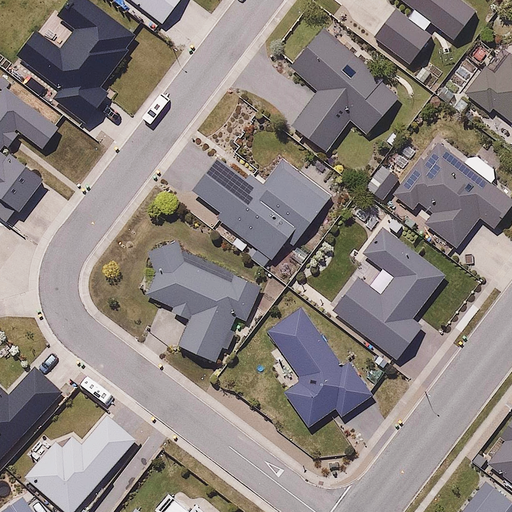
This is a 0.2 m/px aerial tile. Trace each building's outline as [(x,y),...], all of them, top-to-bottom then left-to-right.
[(134,33),(91,0),(69,0),(57,15),(79,29),(60,52),(34,35),(19,54),(59,85),(52,95),(86,122),(109,93),(98,84),(134,33)] [(130,0),(162,22),(179,0),(130,0)] [(467,0),(390,0),(391,0),(401,0),(405,2),(375,43),(411,69),(439,30),(458,44),(482,10),(467,0)] [(403,98),(326,28),(291,67),(317,90),(288,122),(326,156),(354,124),(368,137),(403,98)] [(488,66),(460,105),(487,125),(494,116),(511,128),(511,60),(501,75),(488,66)] [(63,127),(9,87),(0,98),(0,218),(7,224),(16,212),(22,216),(46,186),(5,155),(19,137),(42,155),(63,127)] [(384,170),(368,192),(385,205),(390,198),(417,217),(423,209),(436,218),(424,234),(455,256),(479,223),(493,234),(511,207),(511,194),(493,181),(498,174),(469,153),(464,160),(438,141),(405,185),(384,170)] [(197,193),(189,204),(270,263),(287,240),(295,246),(332,195),(284,160),(264,187),(219,154),(193,190),(197,193)] [(335,310),(397,358),(423,325),(414,318),(446,275),(381,228),(363,254),(394,276),(381,294),(358,278),(335,310)] [(263,283),(184,251),(180,241),(152,241),(153,268),(143,291),(175,304),(172,312),(190,320),(180,346),(218,361),(236,316),(248,321),(263,283)] [(284,391),(308,430),(338,412),(343,420),(376,400),(352,360),(341,367),(305,307),(268,329),(299,382),(284,391)] [(0,477),(71,396),(34,364),(8,393),(1,387),(0,385),(0,477)] [(75,511),(137,445),(104,414),(81,440),(65,426),(20,475),(60,511),(75,511)] [(508,441),(490,464),(511,481),(511,418),(500,434),(508,441)] [(511,511),(511,502),(484,481),(460,511),(511,511)] [(155,510),(156,511),(190,511),(169,494),(155,510)] [(28,511),(20,499),(0,511),(28,511)]
